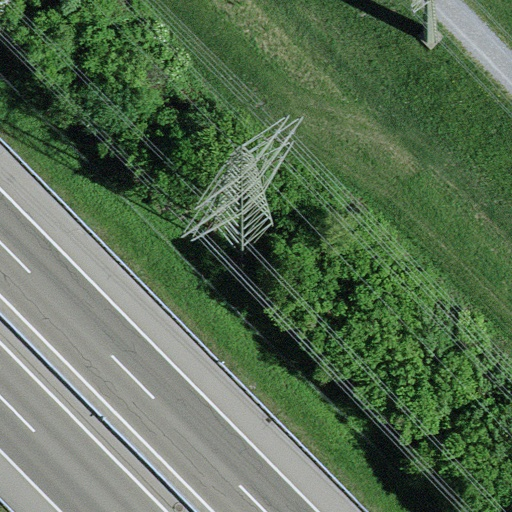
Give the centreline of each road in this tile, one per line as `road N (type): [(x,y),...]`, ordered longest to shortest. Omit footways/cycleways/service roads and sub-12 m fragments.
road 1 (motorway): [(265,511),(0,242)]
road 2 (motorway): [(0,395),(114,511)]
